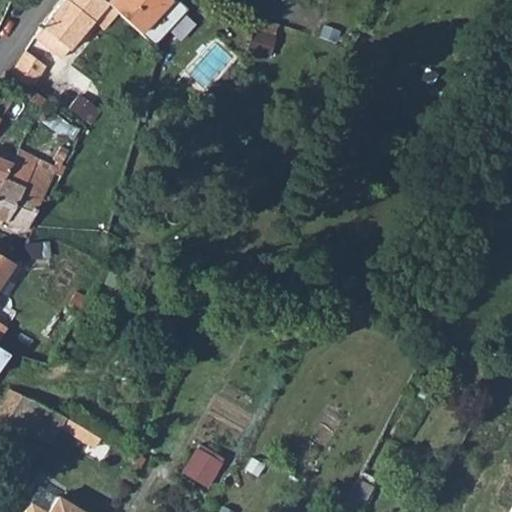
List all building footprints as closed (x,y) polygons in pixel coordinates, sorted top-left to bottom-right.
[(58,0),(41,23),(33,34),(59,54),(109,1),(107,0),(58,0)] [(107,0),(109,1),(153,34),(178,0),(107,0)] [(26,43),(9,66),(16,72),(27,81),(45,58),(26,43)] [(0,183),(16,149),(0,141),(0,183)] [(16,149),(0,183),(0,215),(8,219),(39,158),(16,149)] [(0,280),(13,261),(0,254),(0,338),(8,324),(0,319),(0,280)] [(0,362),(10,346),(0,341),(0,362)] [(0,414),(4,417),(19,391),(10,386),(0,401),(0,414)] [(56,425),(62,416),(50,409),(19,391),(4,417),(47,441),(56,425)] [(86,427),(62,416),(56,425),(81,437),(86,427)] [(97,432),(86,427),(81,437),(91,442),(97,432)] [(199,441),(182,468),(209,485),(226,457),(199,441)] [(351,471),(336,498),(351,505),(366,478),(351,471)] [(400,486),(394,498),(409,505),(416,494),(400,486)] [(85,511),(55,494),(46,511),(30,502),(24,511),(85,511)] [(511,511),(511,503),(505,500),(499,511),(511,511)]
